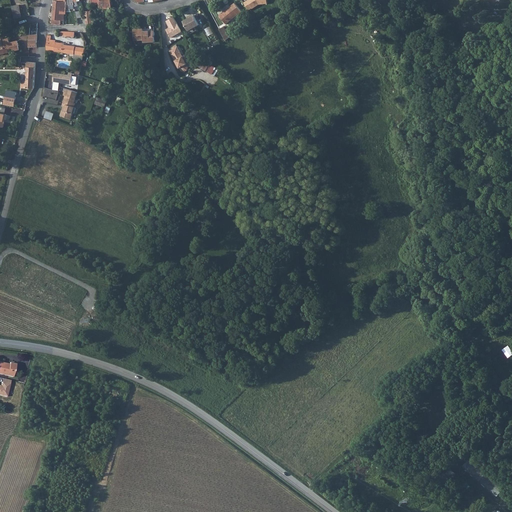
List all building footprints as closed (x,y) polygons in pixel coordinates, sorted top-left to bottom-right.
[(54,8),(53,13),(67,14),(67,2),(58,1),(55,0),(54,1),(55,1),(54,8)] [(101,4),(101,8),(113,9),(113,6),(112,0),(101,0),(102,3),(101,4)] [(248,0),(245,2),(251,10),(261,4),(270,4),(269,0),(248,0)] [(19,4),(12,6),(15,18),(22,16),(19,4)] [(236,4),(220,16),(227,24),(242,12),(236,4)] [(183,31),(175,16),(167,21),(171,27),(168,29),(172,38),(183,31)] [(194,16),(183,22),(191,34),(197,30),(195,27),(199,25),(194,16)] [(223,33),(226,40),(231,37),(225,26),(220,28),(223,33)] [(145,28),(135,28),(135,39),(144,39),(145,42),(156,41),(156,30),(145,30),(145,28)] [(5,32),(0,33),(0,34),(1,38),(3,41),(4,40),(8,38),(5,32)] [(47,44),(47,50),(75,54),(76,46),(65,45),(65,43),(58,42),(53,42),(51,41),(51,38),(51,36),(48,35),(47,41),(47,44)] [(4,44),(0,45),(0,54),(12,51),(20,49),(18,41),(14,42),(10,43),(4,44)] [(175,48),(174,49),(175,59),(180,68),(181,67),(182,70),(183,70),(185,69),(189,66),(188,63),(183,56),(177,45),(174,46),(175,48)] [(76,46),(75,54),(86,55),(87,50),(88,48),(76,46)] [(205,61),(201,67),(208,71),(211,65),(205,61)] [(26,88),(34,89),(35,84),(36,63),(30,63),(28,63),(26,81),(26,88)] [(212,64),(208,71),(214,74),(218,67),(212,64)] [(70,74),(55,72),(54,81),(72,84),(74,73),(70,72),(70,74)] [(61,116),(71,120),(73,114),(74,113),(76,108),(73,107),(78,92),(66,88),(64,95),(66,95),(62,106),(65,107),(63,111),(61,116)] [(10,96),(8,106),(12,107),(16,108),(18,98),(10,96)] [(106,107),(107,101),(97,99),(96,104),(106,107)] [(53,120),(55,113),(47,111),(45,117),(53,120)] [(15,369),(0,365),(0,374),(13,377),(15,369)] [(1,385),(0,384),(0,395),(7,396),(11,380),(2,378),(1,385)] [(469,460),(463,466),(485,484),(490,477),(469,460)]
